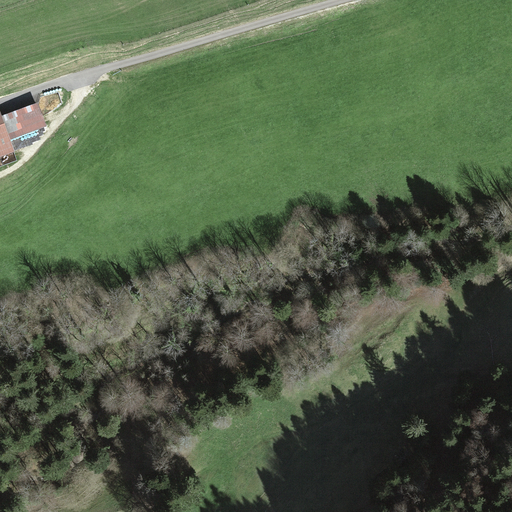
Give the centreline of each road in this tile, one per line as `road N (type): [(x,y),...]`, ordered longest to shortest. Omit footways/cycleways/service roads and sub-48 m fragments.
road 1 (track): [(231,511),(240,452),(371,398),(448,329),(473,291),(511,262)]
road 2 (track): [(340,0),(0,101)]
road 3 (track): [(240,452),(123,511)]
